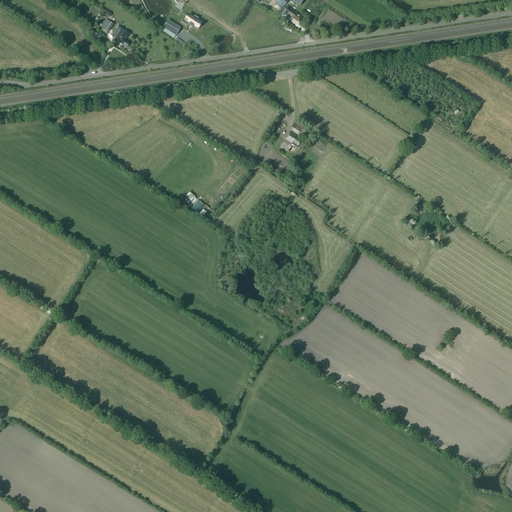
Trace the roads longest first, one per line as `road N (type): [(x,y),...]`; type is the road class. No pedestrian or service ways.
road 1 (unclassified): [(0,116),(511,39)]
road 2 (unclassified): [(0,83),(34,85),(511,12)]
